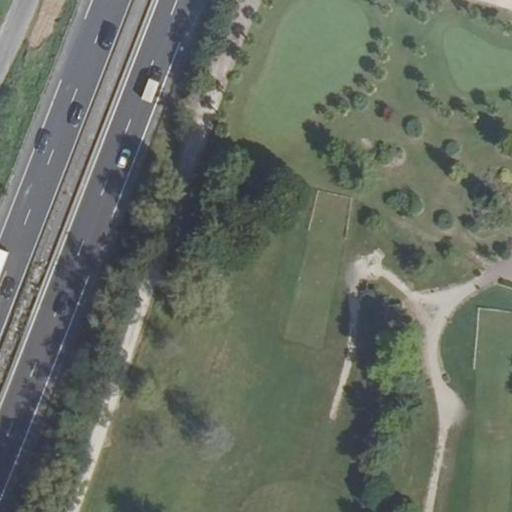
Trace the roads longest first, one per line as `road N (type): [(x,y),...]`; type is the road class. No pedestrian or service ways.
road 1 (track): [(69,511),(253,0)]
road 2 (trunk): [(0,450),(176,0)]
road 3 (trunk): [(111,0),(0,285)]
